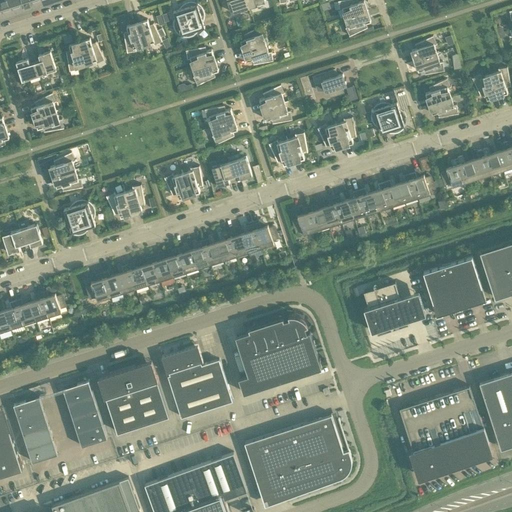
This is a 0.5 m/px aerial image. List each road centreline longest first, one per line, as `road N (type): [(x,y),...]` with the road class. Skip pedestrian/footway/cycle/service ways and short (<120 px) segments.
road 1 (unclassified): [(343,386),(318,311),(307,294),(290,294),(0,388)]
road 2 (residential): [(66,261),(275,194)]
road 3 (track): [(511,214),(303,282)]
road 4 (unclassified): [(343,386),(511,332)]
road 5 (residential): [(275,194),(428,146)]
road 6 (unknown): [(131,461),(11,500)]
